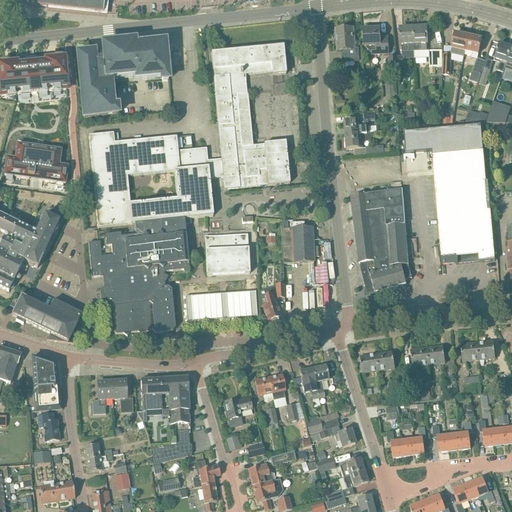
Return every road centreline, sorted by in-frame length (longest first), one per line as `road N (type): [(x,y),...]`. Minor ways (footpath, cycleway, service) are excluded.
road 1 (residential): [(316,7),(349,324)]
road 2 (residential): [(0,40),(316,7)]
road 3 (residential): [(511,21),(437,2),(316,7)]
road 4 (residential): [(511,310),(349,324)]
road 5 (residential): [(65,357),(79,511)]
road 6 (residential): [(241,511),(195,364)]
road 7 (residential): [(380,471),(336,332)]
road 8 (residential): [(195,364),(336,332)]
road 9 (residential): [(65,357),(195,364)]
